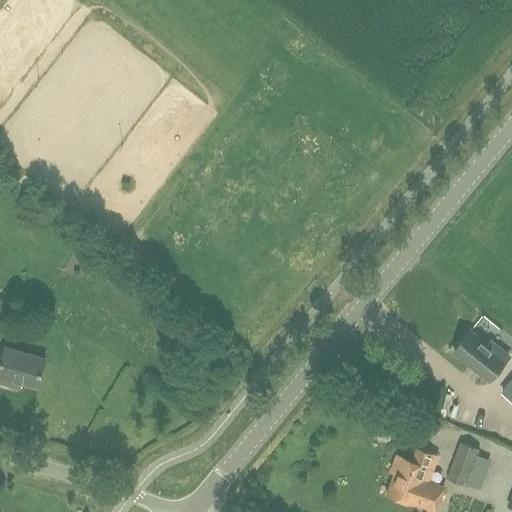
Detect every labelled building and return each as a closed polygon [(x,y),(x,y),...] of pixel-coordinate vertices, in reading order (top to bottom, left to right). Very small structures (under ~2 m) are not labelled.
[(12,379),(37,386),(45,359),(4,347),(3,353),(0,352),(0,307),(2,300),(0,299),(0,380),(11,384),(12,379)] [(487,346),(469,332),(454,351),(490,380),(509,357),(491,342),(487,346)] [(511,382),(503,393),(511,400),(511,382)] [(447,478),(467,485),(481,449),(460,441),(447,478)] [(386,494),(401,499),(435,511),(437,511),(447,486),(429,479),(434,467),(430,466),(434,454),(417,448),(413,460),(397,454),(391,471),(394,473),(386,494)]
